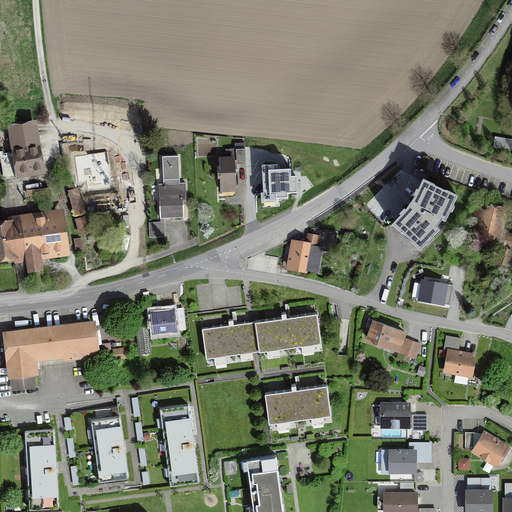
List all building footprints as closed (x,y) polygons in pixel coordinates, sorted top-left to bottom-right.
[(47,117),(44,98),(15,102),(17,121),(47,117)] [(50,177),(42,124),(13,128),(21,182),(50,177)] [(107,152),(74,156),(78,181),(87,180),(89,190),(112,187),(107,152)] [(248,155),(248,152),(239,152),(240,166),(248,166),(248,169),(254,169),(254,155),(248,155)] [(238,161),(223,161),(224,195),(239,194),(238,161)] [(298,164),(269,165),(270,196),(299,195),(298,164)] [(462,198),(427,183),(415,205),(397,226),(424,252),(443,232),(440,230),(446,222),(449,224),(462,198)] [(53,196),(52,185),(29,188),(30,198),(53,196)] [(186,187),(163,187),(164,222),(187,221),(186,187)] [(80,192),(71,194),(78,219),(86,216),(80,192)] [(503,250),(510,211),(483,206),(479,226),(486,228),(483,246),(503,250)] [(69,216),(0,226),(0,267),(32,263),(34,275),(50,273),(48,261),(76,256),(69,216)] [(87,220),(79,222),(84,237),(91,235),(87,220)] [(163,236),(164,221),(150,220),(150,236),(163,236)] [(337,237),(312,235),(311,244),(294,243),(291,273),(325,276),(327,250),(336,250),(337,237)] [(427,305),(453,308),(455,284),(430,281),(427,305)] [(178,311),(155,314),(159,337),(181,334),(178,311)] [(322,343),(318,313),(259,321),(263,351),(322,343)] [(263,351),(259,321),(199,330),(204,359),(263,351)] [(413,334),(379,322),(371,342),(406,355),(405,356),(418,361),(424,346),(411,341),(413,334)] [(101,323),(7,334),(13,381),(44,378),(42,363),(105,356),(101,323)] [(149,329),(138,330),(141,355),(152,354),(149,329)] [(127,351),(116,352),(117,361),(128,360),(127,351)] [(481,356),(452,351),(448,374),(477,379),(481,356)] [(428,370),(421,368),(419,376),(426,378),(428,370)] [(331,415),(327,386),(266,394),(270,423),(331,415)] [(132,398),(134,417),(140,416),(138,397),(132,398)] [(414,404),(381,402),(380,429),(425,430),(425,416),(413,415),(414,404)] [(188,404),(159,408),(169,485),(198,481),(188,404)] [(119,414),(89,419),(98,480),(127,476),(119,414)] [(64,418),(66,431),(72,430),(70,417),(64,418)] [(135,422),(138,442),(144,441),(141,422),(135,422)] [(54,429),(24,430),(29,509),(58,507),(54,429)] [(511,453),(511,447),(487,432),(474,454),(502,471),(511,453)] [(67,439),(70,457),(76,457),(73,438),(67,439)] [(412,444),(412,450),(383,450),(383,476),(424,476),(424,464),(434,464),(434,444),(412,444)] [(138,448),(141,466),(147,465),(145,447),(138,448)] [(247,462),(253,511),(272,511),(283,511),(276,458),(247,462)] [(472,461),(461,460),(460,471),(471,472),(472,461)] [(71,466),(74,485),(80,484),(77,465),(71,466)] [(499,511),(500,492),(470,491),(469,511),(499,511)] [(423,510),(423,493),(387,494),(387,511),(438,511),(439,510),(423,510)]
